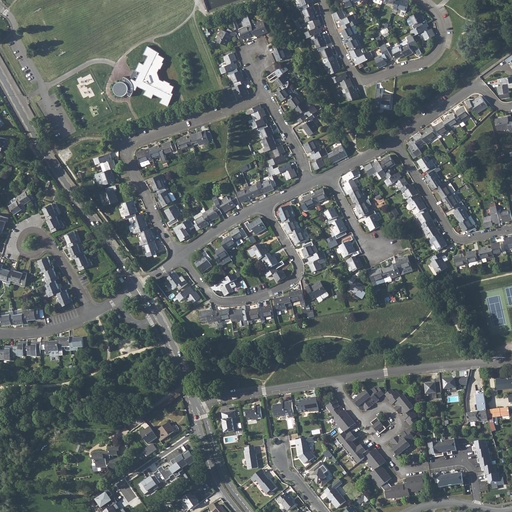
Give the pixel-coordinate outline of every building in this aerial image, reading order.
[(299,7),(300,10),(303,9),(309,7),(308,3),(313,1),(312,0),(299,0),(302,6),(299,7)] [(396,0),(395,5),(393,10),(397,11),(398,9),(401,10),(401,11),(400,15),(405,16),(410,1),(405,0),(400,0),(400,1),(396,0)] [(309,7),(303,9),(306,18),(304,18),(306,22),(308,21),(315,18),(314,15),(317,14),(313,5),(309,7)] [(342,10),(333,14),(336,21),(340,20),(341,23),(339,23),(341,27),(342,27),(351,22),(356,20),(354,14),(346,18),(342,10)] [(412,25),(414,29),(423,25),(421,21),(424,20),(420,12),(410,17),(414,25),(412,25)] [(304,33),(306,39),(311,37),(320,33),(322,32),(320,28),(319,29),(317,26),(321,24),(318,17),(315,18),(308,21),(312,30),(304,33)] [(258,25),(253,27),(256,35),(257,37),(268,32),(268,30),(271,29),(267,19),(257,22),(258,25)] [(351,22),(342,27),(344,30),(341,31),(345,39),(348,38),(357,34),(358,30),(356,26),(353,26),(359,22),(358,19),(356,20),(351,22)] [(248,25),(239,29),(244,39),(256,35),(253,27),(251,22),(248,24),(247,24),(248,25)] [(414,29),(411,30),(414,36),(422,32),(426,40),(435,36),(432,29),(428,30),(427,27),(429,27),(427,23),(423,25),(414,29)] [(221,30),(216,40),(227,46),(233,35),(235,37),(237,33),(228,29),(226,32),(221,30)] [(320,33),(311,37),(312,40),(313,40),(317,48),(318,48),(327,44),(323,35),(321,36),(320,33)] [(357,34),(348,38),(349,41),(347,42),(351,51),(359,47),(361,46),(357,38),(359,37),(357,34)] [(408,44),(401,47),(405,54),(406,57),(413,53),(411,49),(414,47),(419,55),(422,54),(412,35),(407,38),(410,44),(409,44),(408,44)] [(128,92),(132,96),(134,93),(135,90),(135,88),(137,90),(139,86),(147,90),(145,93),(153,98),(155,94),(164,98),(161,102),(170,106),(174,95),(172,94),(176,86),(172,84),(172,82),(166,79),(165,80),(161,78),(159,71),(161,67),(163,68),(166,62),(164,61),(166,57),(159,52),(160,51),(149,44),(145,53),(149,55),(145,63),(141,61),(137,69),(141,71),(140,74),(137,73),(136,75),(139,77),(137,79),(133,77),(132,80),(129,77),(126,75),(125,77),(124,81),(123,81),(121,81),(120,81),(118,82),(117,83),(116,84),(115,86),(115,88),(116,90),(117,92),(118,93),(120,94),(122,95),(123,95),(125,94),(127,93),(128,92)] [(292,51),(289,46),(286,48),(285,44),(275,48),(276,51),(274,52),(277,61),(288,57),(286,53),(292,51)] [(327,44),(318,48),(319,51),(321,51),(324,59),(333,56),(335,55),(331,46),(328,47),(327,44)] [(385,44),(379,47),(383,54),(375,58),(380,67),(387,64),(385,61),(388,59),(389,61),(393,59),(392,58),(388,49),(385,44)] [(391,47),(388,49),(392,58),(395,56),(397,59),(405,54),(401,47),(400,44),(392,48),(391,47)] [(351,51),(349,52),(353,59),(357,57),(358,60),(356,61),(358,65),(373,57),(370,52),(363,55),(359,47),(351,51)] [(220,68),(222,74),(228,72),(237,68),(238,67),(236,63),(234,64),(233,61),(236,60),(234,53),(224,56),(227,65),(220,68)] [(324,59),(323,60),(327,69),(329,68),(331,74),(341,70),(336,58),(334,59),(333,56),(324,59)] [(278,70),(268,77),(270,80),(277,75),(279,78),(275,80),(280,86),(285,83),(289,80),(285,74),(284,75),(283,74),(288,70),(285,65),(278,70)] [(237,68),(228,72),(229,75),(231,75),(234,83),(237,82),(244,79),(241,70),(238,71),(237,68)] [(346,72),(330,78),(333,84),(340,81),(344,89),(353,85),(350,78),(347,80),(345,77),(347,76),(346,72)] [(511,76),(497,79),(498,83),(500,83),(501,86),(497,87),(499,94),(509,93),(507,83),(511,82),(511,76)] [(244,79),(237,82),(238,85),(233,87),(237,99),(249,94),(244,83),(247,82),(246,78),(244,79)] [(280,86),(277,89),(279,91),(276,93),(282,101),(288,97),(291,95),(286,87),(287,86),(285,83),(280,86)] [(344,89),(343,90),(344,93),(345,93),(349,101),(359,97),(356,88),(354,88),(353,85),(344,89)] [(376,89),(375,110),(381,110),(381,108),(387,108),(389,107),(389,104),(390,105),(391,94),(383,94),(383,98),(379,98),(380,89),(376,89)] [(291,95),(288,97),(290,99),(287,101),(293,109),(295,108),(302,103),(297,95),(298,95),(296,91),(291,95)] [(469,100),(466,102),(472,110),(475,109),(478,113),(488,107),(481,96),(471,103),(469,100)] [(302,103),(295,108),(299,114),(303,111),(305,115),(298,120),(300,123),(305,120),(313,114),(317,111),(314,106),(309,109),(308,108),(304,101),(302,103)] [(253,108),(246,110),(248,114),(251,113),(254,119),(249,121),(250,124),(252,129),(257,126),(266,123),(267,122),(266,119),(264,119),(263,116),(266,115),(263,108),(261,109),(259,105),(258,105),(253,108)] [(457,114),(455,115),(459,122),(460,124),(463,122),(462,121),(470,116),(464,106),(456,111),(457,114)] [(447,120),(444,122),(449,131),(452,129),(451,127),(459,122),(455,115),(453,113),(445,118),(447,120)] [(313,114),(305,120),(306,123),(302,126),(309,136),(319,129),(313,119),(315,117),(313,114)] [(511,121),(508,122),(507,117),(495,119),(498,131),(509,129),(511,137),(511,121)] [(437,129),(434,130),(437,136),(439,139),(442,137),(441,135),(449,131),(444,122),(443,121),(435,126),(437,129)] [(266,123),(257,126),(259,130),(260,129),(263,138),(272,134),(274,134),(270,125),(268,126),(266,123)] [(425,134),(422,136),(425,142),(427,145),(431,142),(430,141),(437,136),(434,130),(431,127),(424,132),(425,134)] [(205,130),(190,135),(191,138),(193,145),(199,143),(200,145),(209,142),(205,130)] [(408,149),(412,156),(415,154),(417,157),(423,154),(418,147),(425,142),(422,136),(420,133),(414,137),(416,140),(413,142),(412,140),(408,142),(411,147),(408,149)] [(263,138),(262,139),(265,147),(264,148),(265,151),(272,148),(274,148),(273,145),(276,143),(272,134),(263,138)] [(193,145),(191,138),(187,139),(187,136),(177,139),(181,150),(190,147),(190,148),(194,147),(193,145)] [(314,139),(304,144),(308,153),(311,151),(312,154),(321,150),(320,146),(318,147),(314,139)] [(171,141),(161,144),(162,147),(165,155),(174,152),(174,153),(178,152),(175,143),(171,144),(171,141)] [(270,166),(272,165),(286,159),(284,155),(283,156),(282,153),(285,151),(282,144),(274,148),(272,148),(276,157),(268,160),(270,166)] [(334,151),(328,154),(333,163),(348,156),(342,144),(333,149),(334,151)] [(158,145),(149,148),(152,159),(161,156),(163,161),(166,159),(165,155),(162,147),(159,148),(158,145)] [(152,159),(149,148),(136,152),(141,166),(142,166),(146,165),(145,164),(150,163),(149,162),(153,161),(152,159)] [(312,154),(310,156),(312,159),(314,158),(315,162),(312,163),(316,170),(325,165),(321,157),(328,153),(325,148),(321,150),(312,154)] [(110,153),(93,159),(95,164),(100,163),(103,171),(111,169),(117,167),(114,160),(110,161),(109,158),(111,157),(110,153)] [(383,163),(380,165),(385,173),(387,176),(389,179),(396,175),(391,168),(396,165),(390,155),(382,161),(383,163)] [(426,171),(428,174),(435,170),(437,168),(432,160),(430,161),(427,156),(418,161),(425,172),(426,171)] [(370,164),(364,168),(369,177),(377,172),(382,179),(387,176),(385,173),(380,165),(378,161),(374,163),(375,165),(372,167),(370,164)] [(289,162),(274,169),(272,165),(270,166),(268,166),(272,175),(276,173),(276,174),(283,171),(287,180),(297,176),(294,168),(290,170),(289,167),(291,166),(289,162)] [(103,171),(96,174),(99,182),(101,182),(103,185),(112,182),(111,179),(114,178),(111,169),(103,171)] [(345,185),(350,195),(359,190),(354,180),(360,177),(360,175),(358,170),(343,177),(345,181),(347,180),(348,183),(345,185)] [(428,174),(426,175),(428,178),(426,180),(433,190),(438,187),(442,185),(438,179),(440,178),(435,170),(428,174)] [(389,179),(385,182),(388,187),(395,183),(400,191),(401,190),(409,185),(405,179),(402,180),(400,178),(401,177),(399,173),(389,179)] [(161,174),(152,178),(153,181),(150,182),(154,191),(157,190),(164,186),(161,178),(163,177),(161,174)] [(270,179),(261,183),(264,190),(265,193),(275,189),(273,187),(276,185),(272,176),(270,177),(269,178),(270,179)] [(257,184),(249,187),(253,195),(254,197),(262,194),(261,191),(264,190),(261,183),(260,180),(257,182),(257,184)] [(442,185),(438,187),(440,190),(438,191),(443,199),(452,193),(447,186),(449,185),(447,182),(442,185)] [(449,185),(447,186),(452,193),(454,192),(456,191),(451,184),(449,185)] [(107,191),(102,193),(106,205),(117,201),(114,189),(116,188),(115,185),(106,188),(107,191)] [(245,189),(237,192),(241,203),(250,199),(249,196),(253,195),(249,187),(248,185),(245,187),(245,189)] [(409,185),(401,190),(403,193),(404,193),(409,200),(417,196),(419,194),(413,186),(411,187),(409,185)] [(22,193),(18,196),(24,204),(31,199),(32,200),(35,198),(29,186),(21,191),(22,193)] [(164,186),(157,190),(161,197),(158,198),(163,207),(175,200),(172,194),(170,192),(168,189),(166,190),(164,186)] [(316,195),(313,197),(316,204),(317,206),(320,204),(320,203),(328,199),(323,189),(315,193),(316,195)] [(359,190),(350,195),(354,204),(357,203),(358,206),(367,201),(365,198),(364,198),(360,190),(359,190)] [(452,193),(443,199),(445,202),(450,210),(453,207),(459,204),(455,196),(456,195),(454,192),(452,193)] [(213,193),(211,194),(216,203),(219,208),(222,207),(225,212),(235,205),(234,204),(230,196),(229,195),(219,201),(215,194),(215,195),(213,193)] [(313,197),(311,194),(303,198),(304,201),(301,202),(305,211),(308,209),(308,208),(316,204),(313,197)] [(24,204),(18,196),(15,198),(14,197),(9,200),(12,204),(9,205),(15,214),(23,209),(23,210),(27,208),(24,204)] [(409,200),(407,201),(409,204),(408,206),(407,207),(408,208),(408,209),(409,210),(411,210),(412,210),(414,208),(418,214),(424,210),(427,208),(420,197),(418,198),(417,196),(409,200)] [(133,199),(123,203),(125,209),(123,210),(126,219),(133,217),(136,216),(135,213),(137,212),(133,199)] [(359,215),(362,214),(363,217),(365,216),(372,212),(371,209),(369,210),(368,208),(372,206),(369,200),(367,201),(358,206),(355,207),(357,211),(359,215)] [(459,204),(453,207),(455,211),(453,212),(460,222),(469,217),(466,212),(468,210),(463,202),(459,204)] [(214,207),(206,211),(211,220),(212,221),(220,216),(218,214),(221,212),(219,208),(216,203),(213,205),(214,207)] [(45,217),(47,220),(56,216),(60,214),(57,207),(54,208),(52,204),(43,209),(46,216),(45,217)] [(175,204),(165,210),(170,221),(168,222),(170,226),(178,221),(176,218),(181,215),(175,204)] [(278,214),(282,223),(285,222),(293,218),(289,210),(291,209),(289,206),(280,210),(281,213),(278,214)] [(492,216),(483,218),(485,228),(493,226),(492,222),(495,222),(496,224),(500,223),(499,220),(497,211),(496,206),(490,208),(492,216)] [(334,208),(324,213),(328,221),(327,222),(329,225),(332,224),(337,221),(336,218),(339,217),(334,208)] [(501,210),(497,211),(499,220),(503,219),(503,222),(511,220),(511,216),(510,209),(501,211),(501,210)] [(418,214),(415,215),(417,219),(418,218),(423,226),(430,221),(433,220),(427,212),(425,213),(424,210),(418,214)] [(194,216),(196,219),(197,222),(200,227),(201,229),(209,224),(208,222),(211,220),(206,211),(203,213),(202,212),(194,216)] [(372,212),(365,216),(367,219),(365,220),(370,232),(380,227),(377,221),(379,220),(375,211),(372,212)] [(136,216),(133,217),(135,223),(133,223),(136,233),(140,232),(146,230),(145,226),(147,226),(143,213),(136,216)] [(0,228),(3,230),(6,221),(7,222),(8,218),(0,215),(0,228)] [(56,216),(47,220),(51,228),(50,229),(51,232),(64,226),(61,219),(59,220),(56,216)] [(460,222),(459,223),(464,231),(467,230),(469,233),(477,227),(475,224),(476,223),(471,216),(469,217),(460,222)] [(248,222),(245,224),(250,232),(253,231),(256,235),(267,229),(260,218),(250,225),(248,222)] [(293,218),(285,222),(286,225),(284,226),(288,235),(293,232),(298,230),(294,222),(296,221),(294,218),(293,218)] [(190,219),(175,227),(177,231),(179,230),(180,233),(177,235),(181,241),(190,236),(188,232),(190,231),(191,228),(194,227),(190,219)] [(337,221),(332,224),(335,229),(333,230),(337,239),(347,235),(346,231),(348,230),(342,219),(337,221)] [(423,226),(421,227),(426,235),(428,234),(432,239),(438,235),(441,234),(434,223),(432,224),(430,221),(423,226)] [(146,230),(140,232),(143,241),(141,241),(143,245),(144,245),(155,241),(150,228),(146,230)] [(238,228),(230,233),(231,235),(236,243),(237,245),(238,246),(243,243),(241,239),(244,238),(245,239),(248,237),(243,229),(240,231),(238,228)] [(298,230),(293,232),(295,236),(292,237),(296,246),(306,241),(303,233),(304,232),(303,228),(298,230)] [(67,244),(68,247),(78,243),(82,242),(79,235),(76,236),(74,231),(65,235),(68,243),(67,244)] [(224,242),(222,244),(223,247),(227,253),(230,251),(229,249),(237,245),(236,243),(231,235),(223,240),(224,242)] [(432,239),(430,241),(432,244),(433,243),(438,251),(447,245),(442,237),(440,238),(438,235),(432,239)] [(344,245),(339,247),(345,258),(355,252),(350,242),(353,240),(351,237),(342,241),(344,245)] [(336,240),(328,244),(330,248),(338,245),(336,240)] [(155,241),(144,245),(147,253),(145,253),(147,257),(156,254),(155,250),(158,250),(155,241)] [(500,241),(491,243),(492,248),(494,254),(502,252),(503,254),(506,253),(506,251),(504,244),(501,244),(500,241)] [(312,242),(303,246),(304,249),(302,250),(305,259),(308,258),(316,254),(312,246),(314,246),(312,242)] [(68,247),(72,256),(70,257),(72,260),(75,258),(85,254),(82,247),(80,248),(78,243),(68,247)] [(263,246),(262,244),(251,250),(249,252),(252,257),(253,257),(256,256),(259,261),(261,259),(268,255),(263,246)] [(488,246),(479,248),(480,252),(482,259),(490,257),(491,259),(494,258),(494,254),(492,248),(489,249),(488,246)] [(216,254),(213,256),(219,265),(220,267),(231,260),(229,256),(227,253),(223,247),(215,252),(216,254)] [(476,250),(466,252),(467,256),(469,266),(470,267),(479,265),(478,263),(482,262),(482,259),(480,252),(476,253),(476,250)] [(316,254),(308,258),(309,262),(311,261),(313,265),(309,266),(312,273),(322,269),(320,264),(325,262),(326,260),(325,257),(326,257),(323,251),(316,254)] [(204,257),(194,264),(202,274),(212,266),(209,262),(211,260),(205,252),(202,254),(204,257)] [(433,262),(431,264),(437,274),(448,267),(444,262),(448,260),(445,256),(444,255),(442,252),(431,259),(433,262)] [(85,254),(75,258),(79,267),(78,267),(79,271),(93,265),(90,258),(88,259),(85,254)] [(268,255),(261,259),(263,263),(265,262),(266,264),(262,267),(265,272),(279,264),(274,255),(271,257),(270,254),(268,255)] [(463,254),(454,256),(456,266),(465,265),(466,266),(469,266),(467,256),(464,256),(463,254)] [(400,262),(397,263),(400,273),(403,271),(403,270),(412,267),(408,256),(399,259),(400,262)] [(38,266),(41,273),(43,272),(53,268),(54,268),(53,264),(51,265),(48,257),(38,261),(40,265),(38,266)] [(355,257),(346,261),(348,264),(349,264),(353,272),(364,267),(359,258),(357,259),(355,257)] [(265,272),(264,273),(267,278),(273,275),(274,276),(273,276),(277,283),(286,277),(282,270),(278,273),(277,269),(284,265),(282,262),(279,264),(265,272)] [(397,263),(381,268),(385,279),(390,277),(391,279),(401,276),(400,273),(397,263)] [(0,272),(0,278),(3,280),(3,282),(10,284),(11,280),(14,270),(10,269),(10,270),(1,268),(0,272)] [(53,268),(43,272),(45,277),(43,277),(46,284),(56,280),(59,279),(58,276),(57,276),(53,268)] [(381,268),(369,273),(373,285),(377,283),(378,285),(386,282),(385,279),(381,268)] [(14,270),(11,280),(16,281),(16,284),(25,286),(27,273),(23,272),(14,270)] [(173,290),(176,288),(178,287),(180,290),(188,284),(186,281),(183,283),(176,273),(166,281),(173,290)] [(227,278),(219,282),(221,286),(223,285),(224,288),(221,290),(225,296),(234,292),(230,283),(237,280),(234,274),(227,278)] [(357,278),(354,276),(349,284),(352,286),(349,291),(363,300),(367,293),(363,291),(366,287),(355,280),(357,278)] [(56,280),(46,284),(48,289),(45,290),(48,297),(57,294),(62,292),(60,288),(59,289),(56,280)] [(308,286),(305,287),(313,299),(316,298),(316,299),(327,292),(320,282),(310,288),(308,286)] [(190,287),(176,297),(180,302),(187,297),(192,304),(200,298),(196,292),(194,293),(193,294),(191,292),(192,291),(190,287)] [(62,292),(57,294),(59,298),(57,299),(60,308),(72,301),(71,298),(70,298),(67,290),(62,292)] [(298,291),(289,293),(290,296),(292,304),(300,302),(302,308),(306,307),(303,293),(299,294),(298,291)] [(278,301),(275,301),(277,312),(287,309),(286,307),(292,306),(292,304),(290,296),(277,299),(278,301)] [(263,310),(259,311),(261,319),(261,321),(265,320),(265,318),(274,316),(271,305),(262,307),(263,310)] [(31,309),(26,310),(27,321),(36,319),(36,321),(40,320),(38,306),(31,307),(31,309)] [(250,313),(247,313),(248,323),(252,322),(252,321),(261,319),(259,311),(259,308),(249,310),(250,313)] [(220,313),(217,314),(219,327),(220,329),(223,328),(222,321),(231,320),(230,311),(229,309),(220,311),(220,313)] [(242,309),(230,311),(231,320),(232,322),(238,321),(239,323),(240,323),(241,326),(249,325),(248,323),(247,313),(246,311),(243,311),(242,309)] [(13,311),(14,315),(15,325),(24,324),(24,325),(28,325),(27,321),(26,310),(20,311),(18,310),(13,311)] [(217,314),(216,311),(213,312),(212,310),(200,312),(202,322),(208,321),(208,324),(214,322),(215,327),(219,327),(217,314)] [(14,315),(13,311),(6,312),(6,315),(1,316),(3,326),(11,325),(12,326),(15,325),(14,315)] [(61,337),(58,337),(58,341),(59,352),(66,351),(66,348),(71,348),(70,337),(61,338),(61,337)] [(74,337),(70,337),(71,348),(71,351),(78,350),(78,348),(83,348),(82,337),(74,338),(74,337)] [(59,352),(58,341),(49,342),(49,340),(45,340),(46,355),(54,354),(54,352),(59,352)] [(14,346),(13,355),(23,355),(23,353),(27,353),(27,346),(27,342),(18,342),(18,346),(14,346)] [(27,346),(27,353),(27,356),(36,356),(36,353),(40,353),(40,342),(32,342),(31,346),(27,346)] [(9,357),(13,357),(13,355),(14,346),(5,346),(5,350),(1,351),(1,360),(9,360),(9,359),(9,357)] [(439,377),(434,378),(435,382),(431,382),(431,381),(425,382),(425,392),(430,392),(431,398),(436,397),(436,393),(441,393),(439,377)] [(496,380),(498,391),(511,389),(511,379),(501,380),(501,379),(496,380)] [(359,391),(357,393),(356,394),(358,396),(353,400),(360,408),(363,406),(364,407),(366,410),(369,407),(372,405),(370,402),(369,401),(372,398),(374,399),(376,402),(379,399),(378,398),(377,397),(381,394),(383,392),(379,387),(376,389),(374,387),(368,392),(366,390),(361,394),(359,391)] [(392,388),(387,393),(389,395),(392,399),(390,400),(389,401),(392,404),(395,402),(396,401),(399,404),(397,405),(394,407),(397,410),(400,414),(402,411),(404,410),(406,413),(405,414),(402,417),(405,420),(406,419),(407,418),(410,421),(412,424),(417,420),(415,417),(417,415),(412,408),(414,406),(410,402),(413,400),(411,398),(410,397),(408,399),(404,394),(402,396),(396,390),(395,392),(392,388)] [(473,413),(467,414),(468,415),(469,423),(481,421),(488,420),(487,411),(486,406),(485,396),(484,394),(476,395),(479,412),(473,413)] [(309,400),(305,401),(297,402),(297,408),(299,407),(300,413),(310,411),(310,413),(319,411),(317,399),(317,397),(308,399),(309,400)] [(335,398),(326,406),(333,415),(335,418),(334,419),(338,424),(336,426),(337,427),(338,429),(340,427),(344,432),(345,431),(352,425),(355,422),(350,416),(345,410),(341,413),(338,410),(336,408),(339,406),(337,402),(338,402),(335,398)] [(282,405),(273,407),(275,416),(285,414),(285,416),(290,415),(290,418),(295,417),(292,402),(284,404),(284,405),(282,405)] [(493,410),(487,411),(488,420),(489,425),(490,427),(490,428),(492,433),(497,431),(495,426),(499,425),(498,417),(503,416),(511,415),(511,407),(509,408),(493,410)] [(256,409),(254,409),(246,411),(246,413),(244,413),(244,417),(247,417),(247,420),(257,419),(257,420),(260,420),(262,419),(260,408),(256,408),(256,409)] [(230,414),(229,412),(222,414),(223,421),(222,421),(224,434),(234,432),(232,419),(236,418),(235,413),(230,414)] [(371,422),(373,425),(377,430),(380,433),(386,428),(377,417),(371,422)] [(169,423),(155,433),(160,441),(174,432),(170,427),(171,426),(169,423)] [(157,438),(150,427),(141,434),(148,444),(157,438)] [(397,435),(391,441),(393,443),(394,444),(391,447),(398,455),(403,451),(405,453),(407,451),(406,449),(411,445),(409,442),(415,437),(413,435),(416,433),(411,427),(410,429),(406,432),(405,431),(404,430),(401,433),(403,435),(404,436),(401,439),(399,438),(397,435)] [(365,457),(362,454),(364,453),(368,449),(363,443),(358,446),(357,447),(352,441),(353,440),(358,436),(355,433),(353,430),(348,434),(347,435),(344,432),(336,438),(341,443),(339,445),(340,446),(340,447),(341,448),(342,447),(343,446),(343,447),(350,456),(351,456),(349,458),(350,459),(351,460),(353,459),(357,463),(364,457),(365,457)] [(307,446),(309,446),(309,442),(313,442),(312,437),(296,440),(297,448),(298,447),(299,454),(299,457),(304,464),(308,461),(309,461),(314,457),(310,452),(308,452),(307,446)] [(455,439),(447,440),(448,451),(449,454),(453,454),(452,451),(457,450),(456,444),(455,439)] [(447,440),(438,442),(440,456),(444,455),(444,452),(448,451),(447,440)] [(486,440),(475,442),(476,446),(473,447),(474,451),(475,451),(488,448),(486,440)] [(429,443),(431,454),(436,453),(436,456),(440,456),(438,442),(429,443)] [(152,444),(143,451),(147,456),(150,454),(156,450),(152,444)] [(109,452),(92,454),(94,464),(96,464),(97,468),(107,467),(107,466),(109,466),(109,471),(120,470),(119,464),(121,464),(121,459),(110,459),(110,456),(117,456),(117,452),(119,452),(119,448),(109,448),(109,452)] [(385,461),(375,448),(366,456),(365,457),(364,457),(368,462),(366,464),(368,467),(370,465),(374,470),(369,474),(373,480),(371,481),(372,482),(373,484),(375,482),(380,487),(381,486),(384,490),(385,491),(387,498),(397,496),(397,497),(401,496),(409,495),(409,492),(415,491),(416,493),(417,493),(419,492),(418,490),(425,489),(423,475),(414,476),(407,478),(408,484),(408,486),(404,486),(403,485),(403,483),(399,484),(395,484),(395,486),(396,488),(392,488),(391,487),(391,486),(387,481),(389,480),(391,478),(389,474),(387,475),(384,472),(382,469),(383,468),(381,465),(383,463),(385,461)] [(489,448),(488,448),(475,451),(476,455),(478,454),(479,459),(491,457),(489,448)] [(196,462),(189,451),(183,455),(189,465),(190,466),(196,462)] [(255,451),(246,452),(244,453),(247,470),(257,469),(258,467),(256,455),(257,455),(256,451),(255,451)] [(189,465),(183,455),(176,460),(182,469),(189,465)] [(408,457),(409,464),(421,462),(419,455),(408,457)] [(492,457),(491,457),(479,459),(478,459),(479,463),(481,462),(482,467),(493,465),(492,457)] [(183,471),(182,469),(176,460),(175,458),(171,461),(172,462),(175,466),(170,469),(174,475),(177,478),(181,475),(180,473),(183,471)] [(311,476),(314,479),(316,481),(318,484),(319,484),(322,487),(329,482),(326,478),(327,478),(320,469),(324,466),(321,462),(309,472),(312,476),(311,476)] [(493,465),(482,467),(483,471),(486,470),(486,475),(498,473),(496,465),(493,465)] [(162,467),(159,469),(167,481),(171,479),(170,478),(174,475),(170,469),(169,467),(165,471),(162,467)] [(262,469),(250,478),(254,482),(256,480),(259,484),(261,487),(266,494),(271,490),(272,492),(276,488),(270,480),(269,481),(266,478),(267,478),(264,474),(265,473),(262,469)] [(439,483),(440,488),(464,484),(463,477),(462,473),(456,474),(455,470),(453,471),(452,471),(452,473),(453,474),(454,474),(445,475),(447,475),(447,474),(447,473),(446,472),(445,472),(443,472),(444,476),(436,477),(436,480),(437,483),(439,483)] [(486,475),(486,479),(489,479),(490,483),(501,481),(500,473),(498,473),(486,475)] [(155,475),(151,477),(157,485),(160,483),(155,475)] [(145,494),(158,486),(157,485),(151,477),(139,485),(145,494)] [(339,479),(325,491),(328,495),(327,496),(337,508),(346,501),(336,489),(343,483),(339,479)] [(341,486),(338,488),(344,496),(347,494),(341,486)] [(106,493),(95,501),(102,509),(113,501),(106,493)] [(191,494),(182,500),(183,503),(184,502),(190,509),(198,503),(191,494)] [(285,495),(277,501),(279,504),(281,503),(287,511),(295,505),(291,500),(292,499),(289,496),(287,497),(285,495)]
